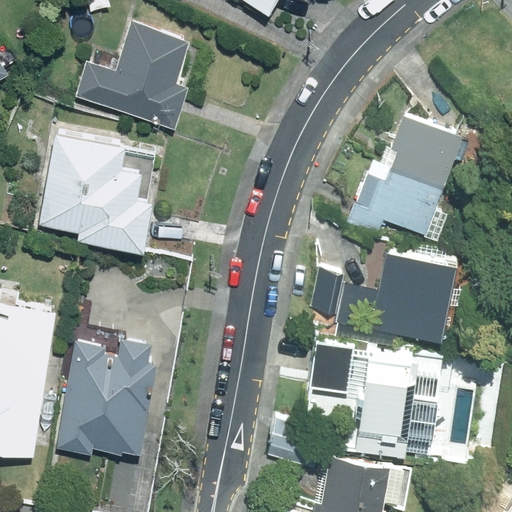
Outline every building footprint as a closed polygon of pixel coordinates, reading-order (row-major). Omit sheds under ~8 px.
[(189,33),(131,16),(116,65),(86,56),(75,92),(173,121),(186,79),(176,76),(189,33)] [(381,212),(436,230),(444,207),(433,203),(458,130),(401,111),(384,163),(366,157),(348,211),(378,221),(381,212)] [(75,234),(140,244),(148,193),(134,191),(138,166),(118,163),(122,135),(54,125),(40,219),(76,224),(75,234)] [(438,335),(451,258),(385,247),(380,278),(323,269),(317,304),(339,308),(337,317),(438,335)] [(0,444),(34,449),(54,306),(0,298),(0,444)] [(430,428),(441,350),(355,339),(356,330),(313,324),(307,370),(363,377),(357,418),(430,428)] [(103,338),(73,334),(59,442),(140,453),(152,357),(146,356),(149,334),(121,330),(119,346),(102,343),(103,338)] [(412,460),(327,450),(322,493),(313,492),(310,511),(388,511),(389,509),(379,508),(380,497),(406,501),(412,460)] [(511,511),(511,473),(507,479),(494,471),(468,511),(511,511)]
